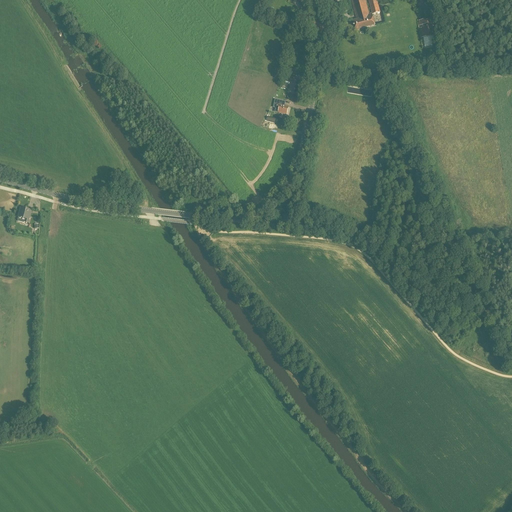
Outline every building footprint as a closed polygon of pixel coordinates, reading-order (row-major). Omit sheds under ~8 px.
[(376,0),(368,0),(372,14),(369,14),(364,0),(351,0),(356,20),(352,21),(355,31),(375,26),(372,15),(380,13),(376,0)] [(325,23),(309,16),(305,26),(321,33),(325,23)] [(435,19),(419,21),(420,26),(422,26),(422,28),(421,28),(422,38),(437,36),(435,19)] [(391,108),(394,106),(388,94),(384,96),(391,108)] [(287,115),(289,107),(278,105),(277,108),(276,108),(275,112),(287,115)] [(28,223),(29,217),(26,216),(28,209),(20,207),(18,217),(17,220),(18,222),(23,223),(25,222),(28,223)]
